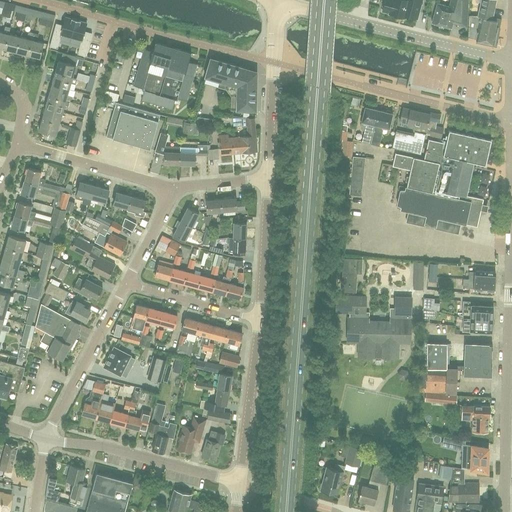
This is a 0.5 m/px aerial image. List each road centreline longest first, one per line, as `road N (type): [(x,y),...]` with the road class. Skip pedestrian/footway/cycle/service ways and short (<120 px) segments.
road 1 (primary): [(286,511),(324,0)]
road 2 (tertiary): [(501,511),(511,125)]
road 3 (tertiary): [(511,61),(276,1)]
road 4 (residential): [(240,483),(45,439)]
road 5 (residential): [(511,125),(336,80)]
road 6 (residential): [(45,439),(129,284)]
road 7 (residential): [(275,63),(115,22)]
road 8 (tertiary): [(240,483),(259,320)]
road 9 (residential): [(172,188),(16,143)]
road 10 (tertiary): [(259,320),(268,178)]
road 11 (residential): [(259,320),(129,284)]
